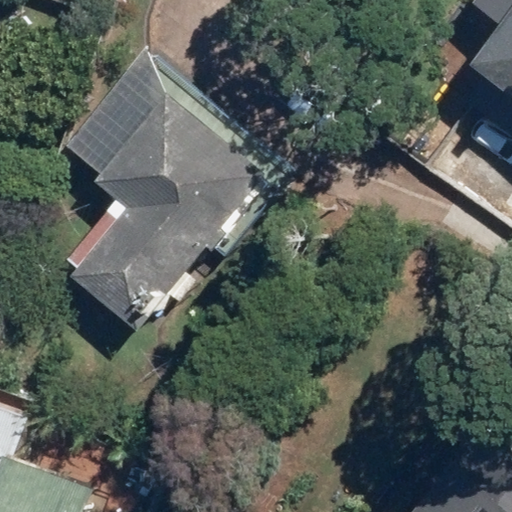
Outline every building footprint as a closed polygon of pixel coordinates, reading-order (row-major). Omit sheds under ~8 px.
[(511,0),(484,0),(511,20),(511,23),(485,59),(511,78),(511,0)] [(279,168),(176,83),(99,177),(135,206),(83,270),(149,325),(279,168)] [(40,214),(0,199),(0,287),(11,291),(40,214)] [(0,511),(93,511),(105,486),(19,456),(34,413),(0,401),(0,511)] [(511,511),(511,442),(491,425),(421,511),(511,511)]
